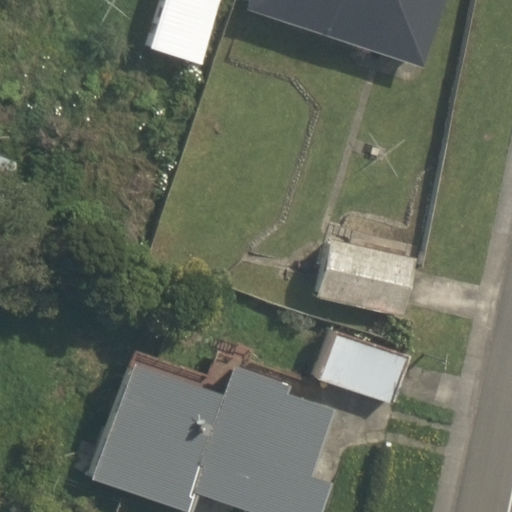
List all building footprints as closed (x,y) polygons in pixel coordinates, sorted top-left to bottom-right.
[(155,0),(140,47),(189,63),(210,0),(155,0)] [(242,0),(239,10),(416,67),(437,0),(242,0)] [(0,156),(0,191),(12,161),(0,156)] [(308,300),(396,317),(407,259),(320,241),(308,300)] [(312,377),(382,400),(397,355),(326,332),(312,377)] [(183,511),(190,494),(242,511),(315,511),(326,482),(314,478),(327,442),(314,437),(325,407),(280,391),(282,385),(224,364),(213,395),(127,364),(87,479),(182,511),(183,511)]
